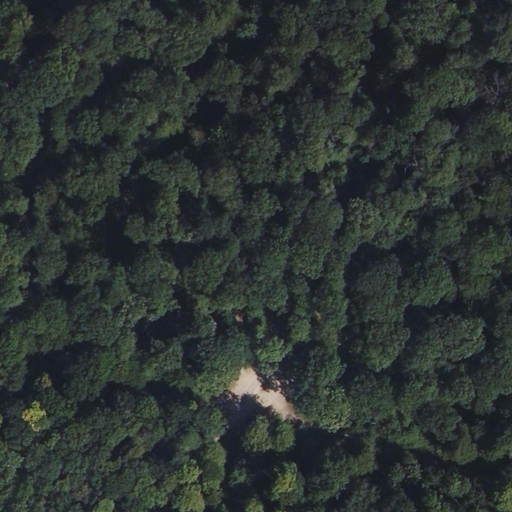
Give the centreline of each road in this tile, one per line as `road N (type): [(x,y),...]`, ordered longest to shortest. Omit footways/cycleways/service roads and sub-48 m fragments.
road 1 (unknown): [(245,397),(443,0)]
road 2 (unknown): [(245,397),(236,0)]
road 3 (track): [(511,239),(245,397)]
road 4 (unknown): [(245,397),(511,479)]
road 5 (track): [(0,391),(245,397)]
road 6 (unknown): [(245,397),(156,511)]
road 7 (track): [(293,511),(288,439),(245,397)]
road 8 (unknown): [(210,511),(245,397)]
